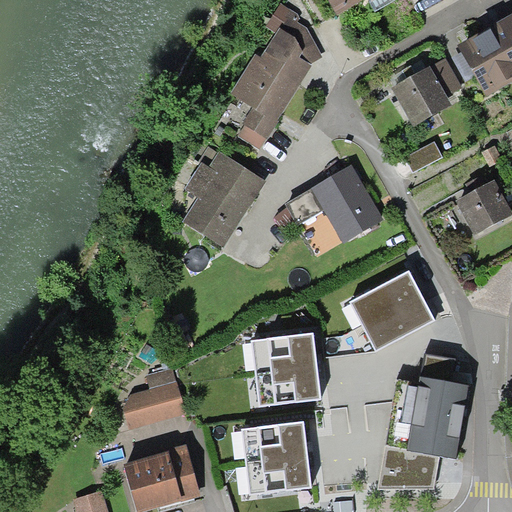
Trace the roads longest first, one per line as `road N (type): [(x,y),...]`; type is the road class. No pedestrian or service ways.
road 1 (residential): [(488,336),(470,321),(346,97),(351,76),(503,0)]
road 2 (residential): [(487,511),(488,336)]
